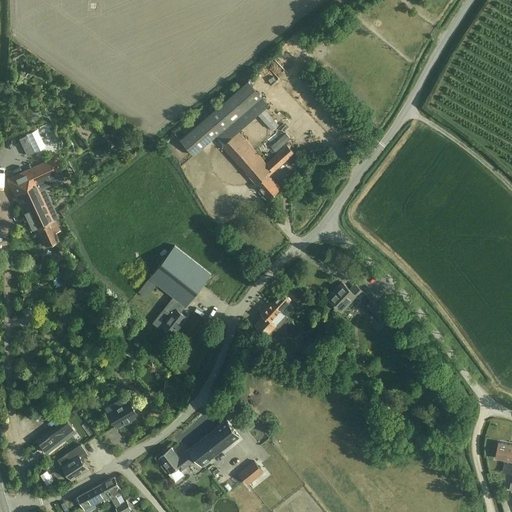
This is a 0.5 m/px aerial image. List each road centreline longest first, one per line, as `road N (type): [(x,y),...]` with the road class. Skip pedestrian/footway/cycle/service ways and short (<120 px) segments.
road 1 (residential): [(4,510),(84,483),(194,411),(242,311),(322,224)]
road 2 (unclassified): [(511,416),(487,405),(380,267),(322,224)]
road 3 (unclassified): [(374,155),(470,0)]
